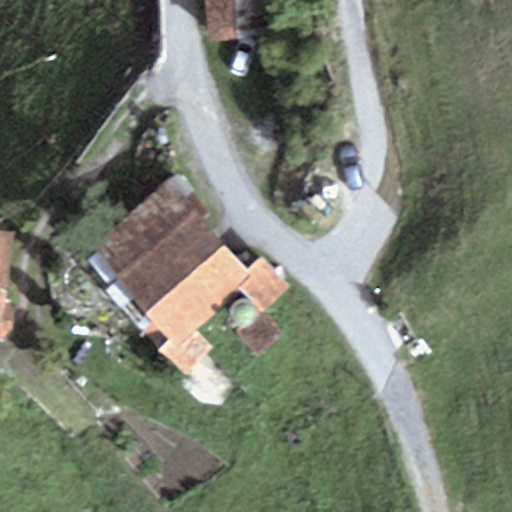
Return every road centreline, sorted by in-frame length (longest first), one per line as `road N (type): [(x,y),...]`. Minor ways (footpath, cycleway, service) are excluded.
road 1 (track): [(436,511),(335,274),(374,198),(376,153),(355,0)]
road 2 (unclassified): [(335,274),(279,244),(227,175),(201,117),(182,0)]
